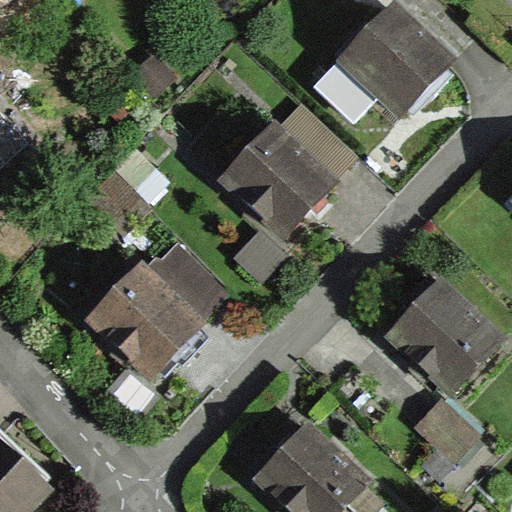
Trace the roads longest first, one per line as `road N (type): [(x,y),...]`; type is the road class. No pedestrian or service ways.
road 1 (residential): [(137,495),(511,100)]
road 2 (residential): [(137,495),(0,332)]
